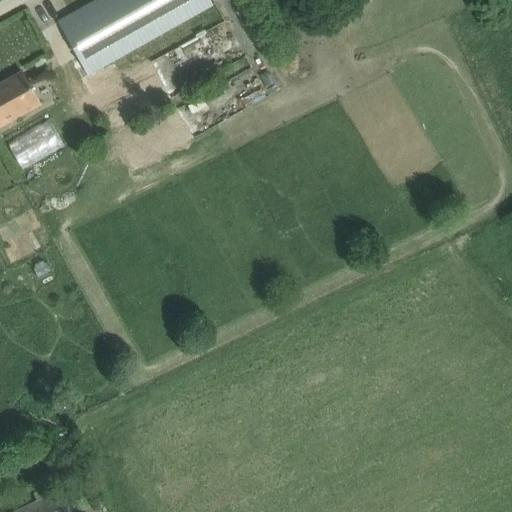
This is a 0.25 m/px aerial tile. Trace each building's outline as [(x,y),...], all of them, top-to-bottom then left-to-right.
[(96,0),(59,21),(88,75),(213,5),(210,0),(96,0)] [(23,72),(0,84),(0,127),(41,104),(23,72)] [(10,141),(21,166),(66,146),(56,121),(10,141)] [(160,132),(132,148),(142,166),(171,150),(160,132)] [(17,511),(63,511),(55,494),(51,495),(17,511)]
